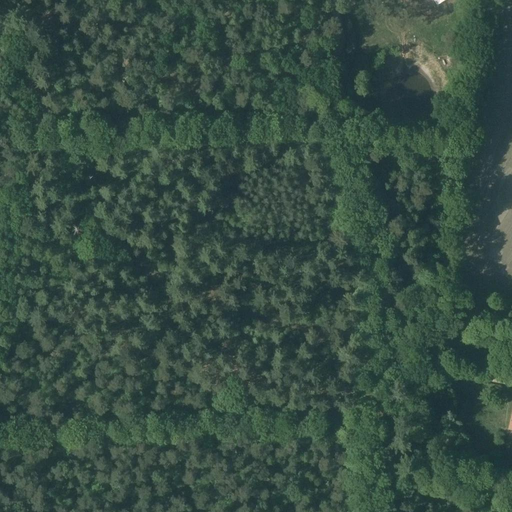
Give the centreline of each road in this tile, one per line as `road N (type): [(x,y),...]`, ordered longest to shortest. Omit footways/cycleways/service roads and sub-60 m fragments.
road 1 (track): [(380,354),(369,236),(292,0)]
road 2 (track): [(371,511),(380,354)]
road 3 (track): [(380,354),(511,386)]
